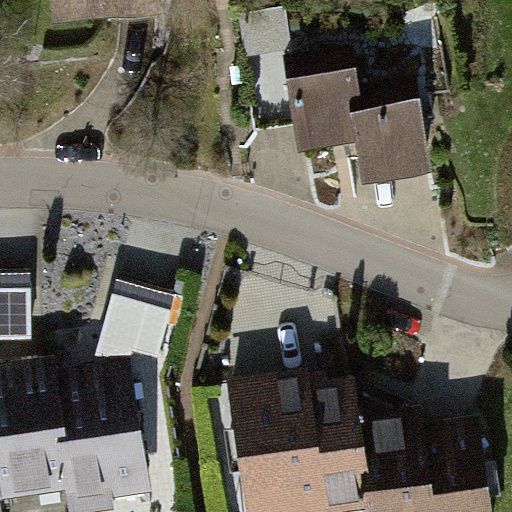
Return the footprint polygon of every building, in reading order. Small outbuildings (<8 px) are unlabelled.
[(50,0),(52,12),(147,0),(50,0)] [(354,38),(284,49),(299,140),(356,131),(363,169),(433,158),(419,67),(360,77),(354,38)] [(36,276),(0,276),(0,333),(37,333),(36,276)] [(181,305),(125,287),(108,340),(164,357),(181,305)] [(54,347),(0,355),(0,494),(66,484),(70,510),(116,503),(114,491),(151,486),(130,351),(56,362),(54,347)] [(308,359),(228,371),(248,511),(303,511),(367,502),(368,511),(497,511),(481,406),(426,414),(423,395),(362,404),(356,365),(328,370),(327,362),(309,365),(308,359)]
